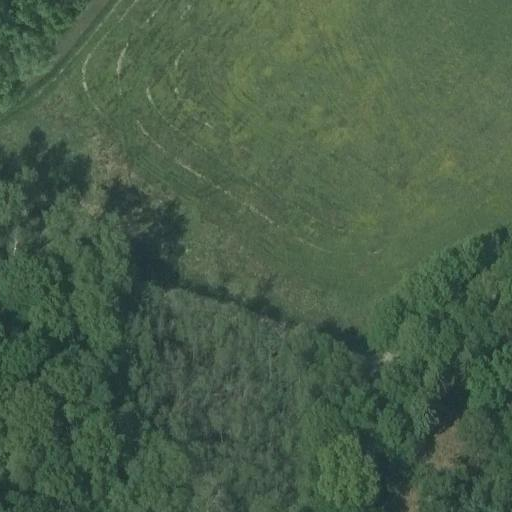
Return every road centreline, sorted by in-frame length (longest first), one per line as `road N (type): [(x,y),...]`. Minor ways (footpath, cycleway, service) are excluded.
road 1 (track): [(0,206),(101,273),(376,365)]
road 2 (track): [(511,268),(376,365)]
road 3 (track): [(375,382),(366,511)]
